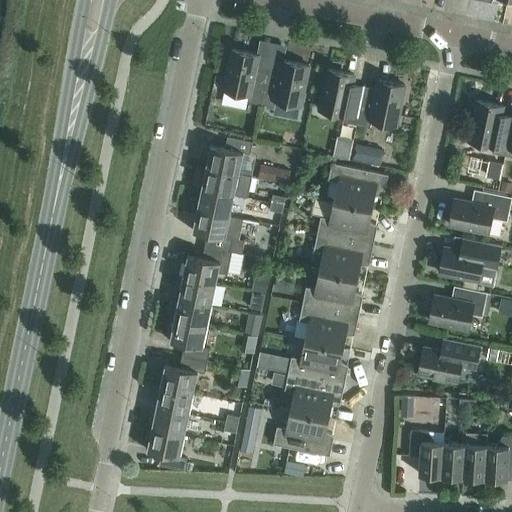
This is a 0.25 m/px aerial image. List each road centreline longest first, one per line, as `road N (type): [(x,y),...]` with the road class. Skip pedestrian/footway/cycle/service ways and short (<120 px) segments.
road 1 (residential): [(99,511),(199,0)]
road 2 (residential): [(358,506),(451,33)]
road 3 (secondary): [(0,463),(83,67)]
road 4 (residential): [(451,33),(287,0)]
